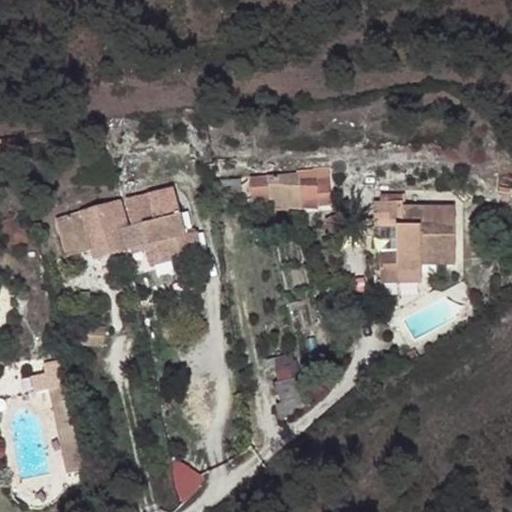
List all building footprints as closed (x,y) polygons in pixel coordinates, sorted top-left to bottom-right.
[(511,134),(502,136),(503,150),(511,148),(511,134)] [(296,174),(264,176),(266,204),(268,225),(292,222),(291,209),(299,210),(297,180),(296,174)] [(266,204),(264,176),(244,178),(246,206),(266,204)] [(317,179),(297,180),(299,210),(319,209),(317,179)] [(117,200),(51,220),(57,240),(76,234),(77,239),(77,240),(85,238),(87,247),(90,258),(144,242),(148,254),(151,265),(168,261),(164,250),(179,246),(175,233),(181,232),(169,187),(144,193),(149,219),(139,223),(134,203),(118,206),(117,200)] [(369,199),(370,205),(392,200),(391,194),(369,199)] [(381,258),(387,285),(404,281),(402,271),(424,267),(422,257),(421,251),(437,248),(438,254),(457,250),(445,195),(394,206),(392,200),(370,205),(366,206),(371,231),(379,230),(392,227),(397,254),(381,258)] [(397,254),(392,227),(379,230),(373,241),(377,254),(381,258),(397,254)] [(181,232),(175,233),(179,246),(196,241),(192,229),(181,232)] [(76,234),(57,240),(61,256),(87,247),(85,238),(77,240),(77,239),(76,234)] [(421,251),(422,257),(438,254),(437,248),(421,251)] [(402,271),(404,281),(426,277),(424,267),(402,271)] [(93,293),(83,294),(84,305),(94,304),(93,293)] [(108,327),(82,325),(80,344),(105,347),(108,327)] [(41,372),(25,375),(28,390),(44,386),(59,383),(54,358),(38,361),(41,372)] [(300,405),(293,377),(270,384),(277,402),(269,408),(274,422),(300,405)] [(59,383),(44,386),(49,411),(65,408),(59,383)]
